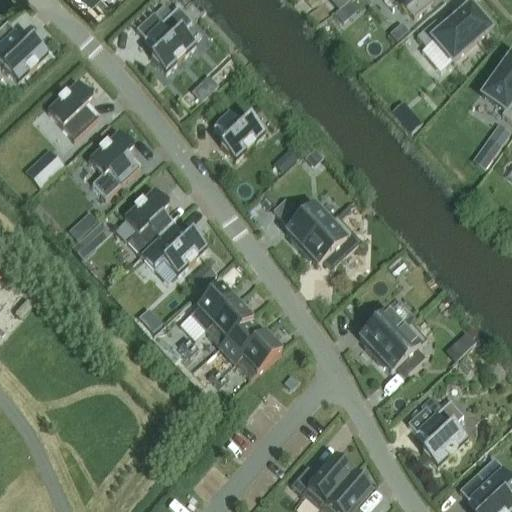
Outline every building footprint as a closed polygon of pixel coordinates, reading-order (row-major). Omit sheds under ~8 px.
[(331,0),(328,3),(339,15),(356,0),(331,0)] [(397,0),(420,26),(438,11),(430,1),(432,0),(397,0)] [(165,79),(195,52),(182,37),(192,28),(179,14),(180,14),(179,12),(162,28),(154,19),(136,35),(144,44),(144,45),(145,46),(147,44),(158,56),(155,59),(150,63),(165,79)] [(435,26),(416,43),(425,53),(421,56),(439,77),(451,67),(452,68),(490,35),(470,12),(443,36),(435,26)] [(0,68),(18,88),(48,60),(32,44),(28,48),(25,51),(14,39),(16,37),(15,36),(0,49),(0,68)] [(511,67),(488,101),(511,117),(508,122),(511,124),(511,67)] [(209,81),(198,94),(206,102),(218,89),(209,81)] [(47,117),(73,145),(73,146),(74,147),(99,123),(98,122),(96,124),(85,112),(88,109),(92,105),(77,89),(47,117)] [(213,133),(214,134),(216,132),(227,144),(224,147),(220,151),(235,167),(265,139),(250,123),(241,131),(230,119),(231,118),(230,117),(213,133)] [(414,119),(402,129),(410,139),(422,128),(414,119)] [(498,129),(485,149),(497,158),(511,138),(498,129)] [(105,206),(140,173),(139,172),(137,173),(126,162),(129,159),(133,155),(118,139),(88,166),(102,181),(92,190),(105,203),(104,204),(105,206)] [(291,153),(285,158),(294,167),(299,162),(291,153)] [(41,193),(65,172),(55,161),(31,183),(41,193)] [(139,263),(175,230),(174,230),(172,231),(161,220),(164,217),(168,213),(153,196),(123,224),(136,238),(127,247),(140,261),(139,262),(139,263)] [(300,256),(330,228),(314,211),(311,214),(303,205),(285,221),(294,230),(289,234),(286,237),(292,245),(291,246),(300,256)] [(273,217),(281,225),(293,214),(285,206),(273,217)] [(344,215),(337,221),(341,225),(348,219),(344,215)] [(89,217),(80,226),(88,235),(97,226),(89,217)] [(330,228),(300,256),(310,266),(311,265),(318,272),(321,269),(326,265),(334,273),(361,248),(353,239),(337,222),(330,228)] [(163,267),(177,282),(207,254),(192,238),(187,242),(184,244),(173,233),(175,231),(175,230),(139,263),(140,263),(141,262),(154,276),(163,267)] [(97,232),(73,254),(83,265),(94,255),(92,253),(105,241),(97,232)] [(205,268),(188,284),(199,297),(217,281),(205,268)] [(205,338),(237,308),(221,292),(190,321),(205,338)] [(220,353),(251,324),(237,308),(205,338),(220,353)] [(401,333),(388,318),(380,309),(359,328),(367,336),(363,341),(360,344),(366,351),(364,353),(374,363),(411,329),(408,326),(401,333)] [(264,315),(270,320),(275,315),(269,310),(264,315)] [(251,324),(220,353),(235,369),(266,340),(251,324)] [(411,329),(374,363),(383,373),(385,371),(392,378),(395,375),(399,371),(408,380),(425,364),(417,355),(427,346),(411,329)] [(466,338),(461,343),(470,353),(475,348),(466,338)] [(281,357),(266,340),(235,369),(250,386),(281,357)] [(193,349),(188,343),(179,351),(184,357),(193,349)] [(190,363),(199,355),(193,349),(184,357),(190,363)] [(208,383),(214,389),(223,380),(217,375),(208,383)] [(214,389),(219,394),(228,386),(223,380),(214,389)] [(415,439),(416,440),(418,438),(429,450),(426,453),(422,457),(437,473),(467,446),(453,431),(463,422),(450,409),(451,408),(450,406),(433,422),(425,413),(407,430),(415,439)] [(291,491),(314,511),(324,511),(353,479),(334,463),(318,481),(308,472),(291,491)] [(467,506),(468,507),(470,506),(475,511),(511,511),(511,505),(505,498),(511,491),(511,486),(502,476),(503,475),(502,474),(485,489),(477,480),(459,497),(467,506)] [(353,479),(324,511),(357,511),(372,496),(353,479)]
